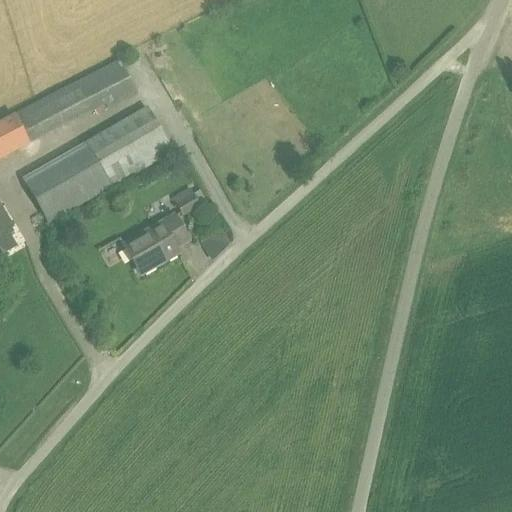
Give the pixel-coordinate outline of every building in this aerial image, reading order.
[(119,60),(10,116),(26,147),(105,106),(107,110),(137,94),(119,60)] [(22,179),(48,225),(173,153),(146,107),(22,179)] [(0,159),(26,147),(10,116),(0,120),(0,159)] [(193,193),(200,205),(206,201),(198,189),(193,193)] [(175,203),(183,217),(201,207),(200,205),(193,193),(175,203)] [(5,231),(12,227),(0,206),(0,256),(15,247),(5,231)] [(176,248),(189,240),(174,214),(123,244),(140,275),(179,253),(176,248)] [(211,246),(219,258),(238,246),(230,234),(211,246)]
